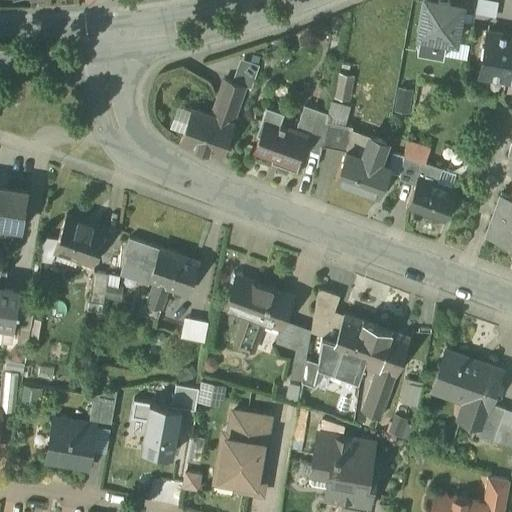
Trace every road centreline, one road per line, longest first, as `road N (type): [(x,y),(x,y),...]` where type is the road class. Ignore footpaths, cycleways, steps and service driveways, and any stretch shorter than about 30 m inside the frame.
road 1 (residential): [(511,301),(168,171),(133,141),(113,100),(107,44)]
road 2 (residential): [(0,489),(149,511)]
road 3 (tertiary): [(107,44),(248,11)]
